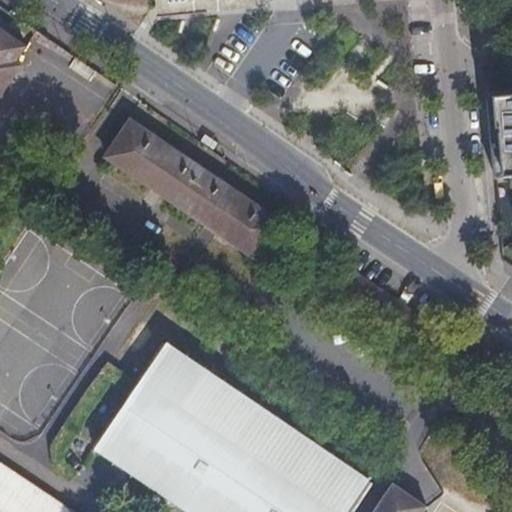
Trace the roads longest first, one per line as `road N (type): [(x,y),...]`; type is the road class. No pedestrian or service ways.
road 1 (residential): [(47,0),(220,113),(306,185),(441,274)]
road 2 (residential): [(441,274),(459,232),(450,69)]
